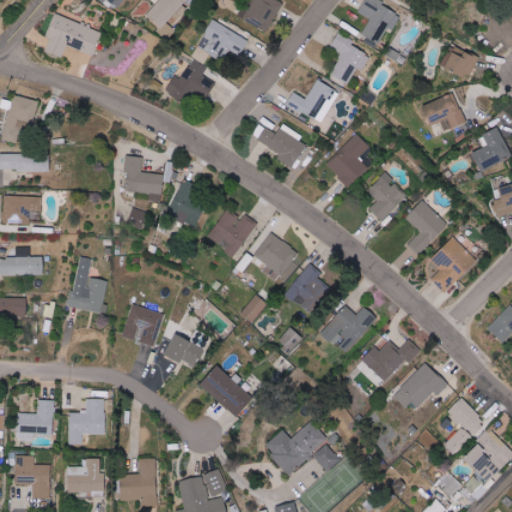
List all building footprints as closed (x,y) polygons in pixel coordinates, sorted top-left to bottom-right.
[(124,0),(104,0),(119,9),(124,0)] [(167,23),(173,15),(178,20),(187,8),(183,5),(187,0),(160,0),(147,16),(160,27),(157,31),(167,40),(176,30),(167,23)] [(251,0),(242,17),(268,32),(284,4),(278,0),(251,0)] [(366,0),(359,12),(371,19),(362,34),(379,44),(388,28),(393,30),(402,15),(376,0),(366,0)] [(46,51),(64,57),(68,45),(94,55),(102,31),(56,14),(48,37),(51,38),(46,51)] [(199,46),(216,56),(218,54),(226,58),(230,50),(240,56),(250,40),(214,20),(199,46)] [(349,83),(356,68),(363,71),(370,55),(351,46),(354,40),(338,33),(333,46),(342,50),(331,75),(349,83)] [(479,55),(451,45),(443,66),(471,77),(479,55)] [(398,61),(402,53),(391,47),(386,55),(398,61)] [(166,92),(187,103),(192,93),(207,100),(216,81),(204,75),(208,67),(192,59),(182,79),(174,76),(166,92)] [(294,92),(287,105),(323,123),(339,91),(317,80),(307,99),(294,92)] [(465,124),(456,94),(424,104),(430,125),(449,119),(452,128),(465,124)] [(4,139),(18,142),(22,129),(32,132),(40,101),(15,95),(4,139)] [(294,168),(307,145),(300,141),(303,135),(283,124),(278,134),(258,124),(251,136),(281,152),(278,159),(294,168)] [(484,134),(489,146),(473,152),(481,170),(511,157),(511,156),(499,127),(484,134)] [(367,166),(359,159),(371,146),(356,133),(327,165),(350,186),(367,166)] [(1,153),(0,170),(51,171),(51,154),(1,153)] [(144,157),(126,155),(124,172),(127,172),(126,191),(151,194),(150,201),(162,202),(165,174),(143,172),(144,157)] [(406,195),(391,182),(394,179),(386,172),(366,193),(375,201),(369,208),(383,221),(406,195)] [(198,226),(205,204),(193,200),(198,184),(182,179),(170,217),(198,226)] [(511,205),(511,185),(502,187),(503,199),(496,200),(498,215),(511,213),(511,209),(511,205)] [(43,196),(5,195),(4,222),(37,223),(37,211),(42,211),(43,196)] [(419,255),(448,224),(423,200),(406,218),(421,232),(408,246),(419,255)] [(149,212),(133,208),(130,222),(145,226),(149,212)] [(207,236),(234,256),(258,225),(246,215),(241,221),(227,210),(207,236)] [(282,276),(300,253),(273,232),(255,255),(282,276)] [(432,278),(445,292),(477,261),(454,237),(432,259),(442,269),(432,278)] [(45,258),(0,256),(0,274),(44,276),(45,258)] [(71,307),(104,313),(110,281),(90,277),(93,258),(80,256),(71,307)] [(317,278),(321,272),(308,264),(287,295),(313,313),(330,287),(317,278)] [(254,322),(268,302),(257,294),(242,314),(254,322)] [(27,298),(0,297),(0,315),(27,316),(27,298)] [(165,313),(133,304),(124,336),(142,341),(141,343),(155,347),(165,313)] [(511,306),(511,305),(488,328),(504,343),(511,333),(511,306)] [(347,352),(378,318),(365,306),(356,316),(346,307),(322,333),(336,346),(338,344),(347,352)] [(184,327),(195,333),(191,341),(205,348),(211,336),(197,329),(201,319),(190,314),(184,327)] [(291,353),(303,337),(290,327),(278,343),(291,353)] [(195,367),(204,350),(177,333),(165,355),(181,364),(184,360),(195,367)] [(363,360),(386,381),(407,360),(410,363),(422,350),(410,339),(400,350),(391,341),(381,351),(376,347),(363,360)] [(401,389),(420,407),(435,391),(439,395),(450,385),(427,363),(401,389)] [(237,417),(254,398),(218,366),(201,385),(237,417)] [(70,413),(69,444),(90,445),(90,434),(105,435),(106,399),(87,398),(87,414),(70,413)] [(474,435),(487,421),(462,398),(448,412),(474,435)] [(55,401),(39,400),(39,414),(19,414),(18,440),(34,440),(34,434),(53,435),(55,401)] [(284,429),(265,447),(291,475),(313,455),(311,454),(328,439),(312,421),(292,439),(284,429)] [(444,444),(454,455),(473,437),(463,426),(444,444)] [(502,470),(511,459),(511,449),(490,430),(465,458),(482,474),(493,462),(502,470)] [(314,456),(329,471),(341,459),(326,444),(314,456)] [(50,498),(51,465),(35,465),(35,456),(16,455),(16,484),(34,484),(34,498),(50,498)] [(100,458),(82,459),(83,466),(69,467),(69,493),(81,492),(81,497),(105,497),(105,472),(100,472),(100,458)] [(158,506),(156,458),(140,459),(141,474),(129,475),(130,484),(122,485),(122,500),(142,499),(142,506),(158,506)] [(229,490),(220,469),(204,476),(214,497),(229,490)] [(462,484),(448,471),(437,483),(451,496),(462,484)] [(227,511),(224,496),(210,499),(206,476),(180,481),(185,509),(177,511),(227,511)] [(453,497),(457,500),(462,494),(473,504),(487,489),(473,476),(453,497)] [(443,511),(447,509),(437,498),(422,511),(443,511)] [(277,506),(277,511),(298,511),(297,502),(277,506)]
